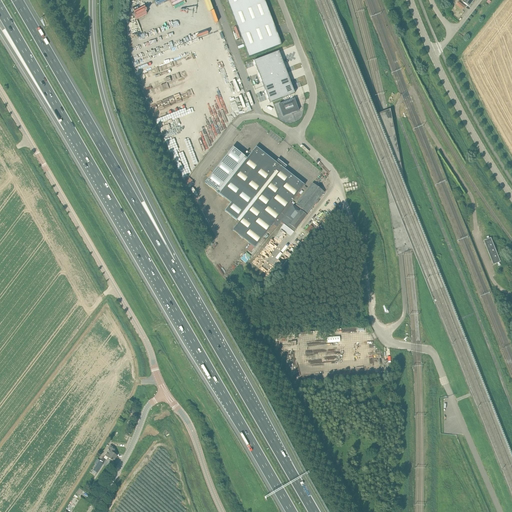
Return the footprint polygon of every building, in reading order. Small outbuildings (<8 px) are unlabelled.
[(264,0),(226,0),(234,20),(241,39),(245,48),(249,58),(282,45),(278,36),(274,26),(264,0)] [(463,10),(465,7),(459,2),(458,2),(456,5),(463,10)] [(166,20),(161,23),(163,26),(168,24),(170,28),(176,25),(175,21),(172,22),(171,20),(167,21),(166,20)] [(150,27),(152,35),(166,31),(165,26),(155,29),(154,26),(150,27)] [(193,29),(172,35),(174,41),(194,34),(193,29)] [(279,52),(254,61),(269,103),(273,102),(295,94),(291,85),(290,81),(279,52)] [(299,110),(294,99),(279,104),(283,116),(299,110)] [(249,123),(245,129),(248,132),(253,126),(249,123)] [(233,147),(205,183),(219,194),(231,203),(225,211),(239,222),(233,230),(251,244),(247,250),(251,252),(255,247),(273,224),(277,227),(281,222),(282,223),(283,224),(294,232),(296,229),(306,215),(307,216),(307,215),(294,206),(293,205),(291,204),(290,203),(304,185),(284,169),(286,167),(277,160),(276,162),(256,147),(253,151),(247,159),(233,147)] [(206,170),(211,174),(216,168),(210,164),(206,170)] [(308,214),(324,192),(312,183),(296,205),(308,214)] [(485,241),(494,265),(496,264),(496,263),(500,262),(491,239),(487,240),(485,241)] [(190,325),(187,326),(193,339),(196,338),(190,325)] [(106,456),(109,459),(113,461),(117,456),(113,453),(115,450),(116,451),(112,448),(109,446),(107,449),(108,450),(105,455),(106,456)] [(97,473),(103,464),(99,461),(93,470),(97,473)]
